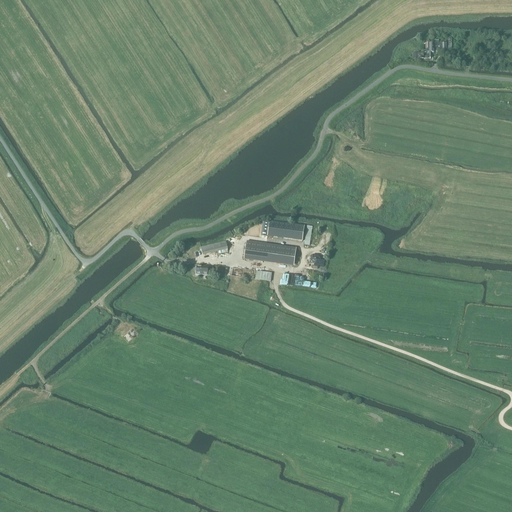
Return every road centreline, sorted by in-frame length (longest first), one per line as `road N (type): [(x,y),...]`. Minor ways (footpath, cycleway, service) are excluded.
road 1 (track): [(152,252),(172,263),(204,258),(278,267),(277,294),(293,310),(511,394)]
road 2 (track): [(0,417),(34,402),(120,329),(99,301)]
